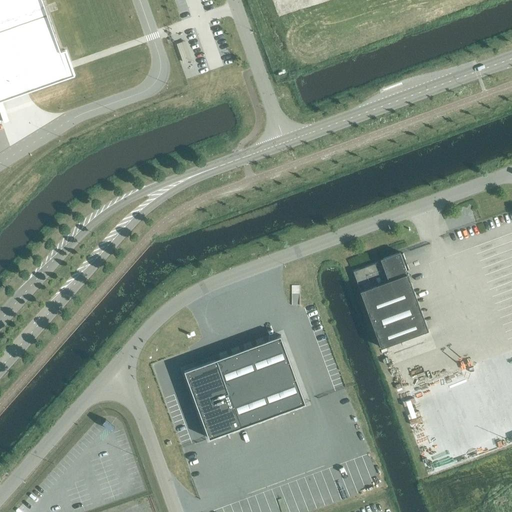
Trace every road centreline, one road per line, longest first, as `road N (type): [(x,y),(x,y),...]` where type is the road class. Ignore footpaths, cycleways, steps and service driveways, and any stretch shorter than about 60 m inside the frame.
road 1 (unclassified): [(511,174),(207,285),(173,305),(110,372)]
road 2 (secondary): [(0,368),(139,216),(196,175)]
road 3 (secondary): [(196,175),(107,212),(0,321)]
road 4 (secondary): [(284,142),(511,58)]
road 5 (unclassified): [(110,372),(0,498)]
road 6 (unclassified): [(176,511),(137,403),(110,372)]
road 7 (unclassified): [(284,142),(233,0)]
